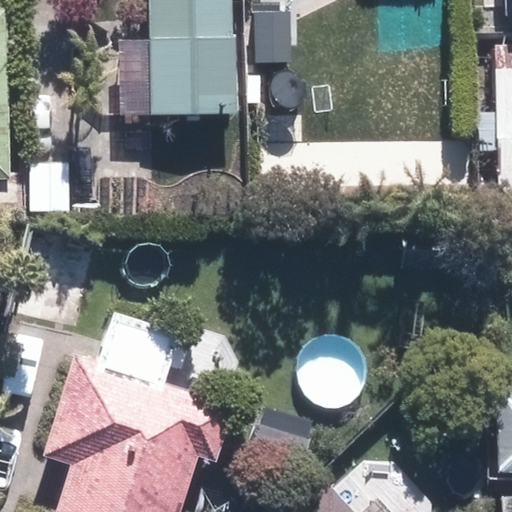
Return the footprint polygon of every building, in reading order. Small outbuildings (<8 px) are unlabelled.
[(231,0),(157,0),(158,103),(233,102),(231,0)] [(11,13),(0,13),(0,170),(13,171),(11,13)] [(511,48),(502,49),(503,168),(511,167),(511,48)] [(72,164),(30,163),(28,213),(71,214),(72,164)] [(106,245),(42,228),(20,309),(85,325),(106,245)] [(105,363),(83,357),(61,435),(79,440),(58,511),(173,511),(197,430),(213,435),(224,397),(158,378),(170,337),(117,322),(105,363)] [(356,511),(330,484),(299,511),(356,511)]
